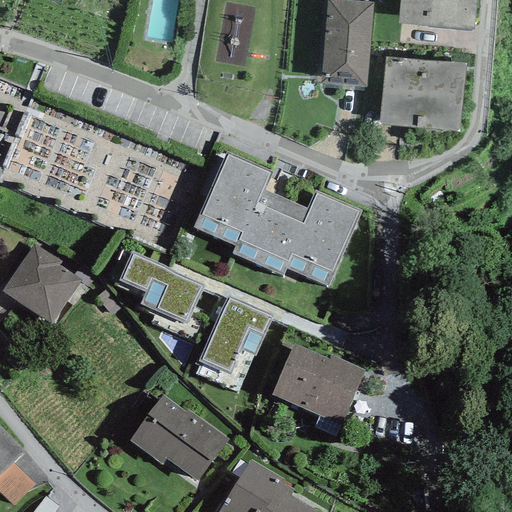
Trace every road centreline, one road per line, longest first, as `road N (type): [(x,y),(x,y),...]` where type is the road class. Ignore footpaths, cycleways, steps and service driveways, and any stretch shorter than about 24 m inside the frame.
road 1 (residential): [(181,100),(337,171),(386,179),(417,172),(460,150),(477,122),(488,0)]
road 2 (residential): [(0,39),(181,100)]
road 3 (residential): [(0,406),(95,511)]
